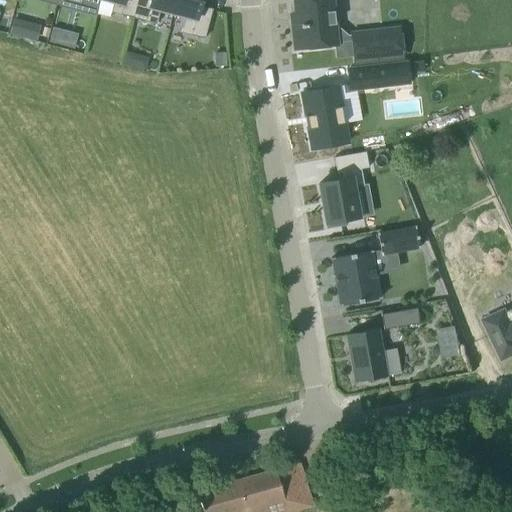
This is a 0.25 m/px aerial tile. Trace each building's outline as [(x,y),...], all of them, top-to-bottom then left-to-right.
[(103,0),(113,3),(110,12),(132,18),(137,0),(103,0)] [(137,0),(132,18),(156,24),(160,10),(172,14),(175,0),(137,0)] [(185,17),(181,32),(204,39),(212,9),(199,6),(200,0),(175,0),(172,14),(185,17)] [(295,50),(336,45),(331,0),(294,0),(297,25),(292,25),(295,50)] [(9,33),(24,37),(27,23),(13,19),(9,33)] [(48,42),(63,46),(66,31),(52,27),(48,42)] [(402,57),(399,29),(351,34),(354,62),(402,57)] [(122,63),(134,67),(138,55),(126,51),(122,63)] [(215,51),(215,64),(226,64),(226,51),(215,51)] [(344,70),(345,90),(405,85),(404,65),(344,70)] [(334,86),(296,92),(306,148),(343,141),(334,86)] [(443,154),(437,139),(422,145),(428,160),(443,154)] [(318,184),(326,228),(346,225),(346,221),(359,218),(353,188),(363,186),(363,185),(360,169),(368,168),(365,152),(333,158),(336,174),(340,173),(341,180),(318,184)] [(415,227),(377,234),(381,255),(419,248),(415,227)] [(339,304),(339,306),(380,298),(379,297),(371,252),(371,251),(331,258),(331,259),(339,304)] [(420,324),(417,308),(381,315),(384,330),(420,324)] [(498,315),(476,325),(493,364),(511,356),(511,348),(511,313),(499,319),(498,315)] [(378,330),(345,336),(354,383),(387,377),(400,374),(396,351),(382,353),(378,330)] [(287,511),(312,505),(298,464),(197,492),(202,511),(243,511),(246,511),(268,506),(269,511),(287,511)]
